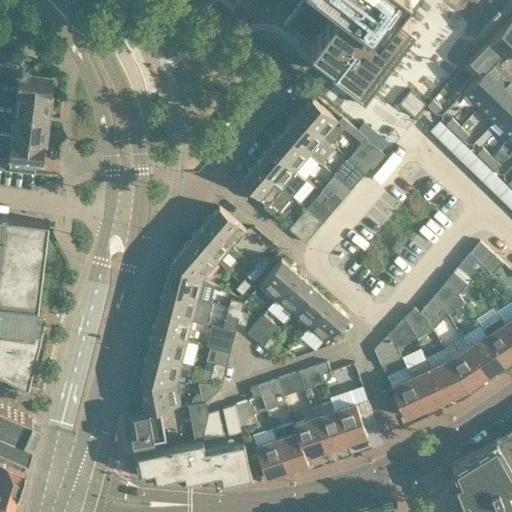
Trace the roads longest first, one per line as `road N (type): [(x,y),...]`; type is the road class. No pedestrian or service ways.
road 1 (tertiary): [(109,215),(46,475)]
road 2 (tertiary): [(72,468),(137,222)]
road 3 (residential): [(359,346),(373,317),(220,176)]
road 4 (residential): [(176,504),(226,505),(304,491),(408,461)]
road 5 (tertiary): [(137,222),(133,122),(112,66),(74,27)]
road 6 (tertiary): [(74,27),(106,127),(109,215)]
road 7 (residential): [(408,461),(359,346)]
road 8 (residential): [(240,358),(286,369),(359,346)]
